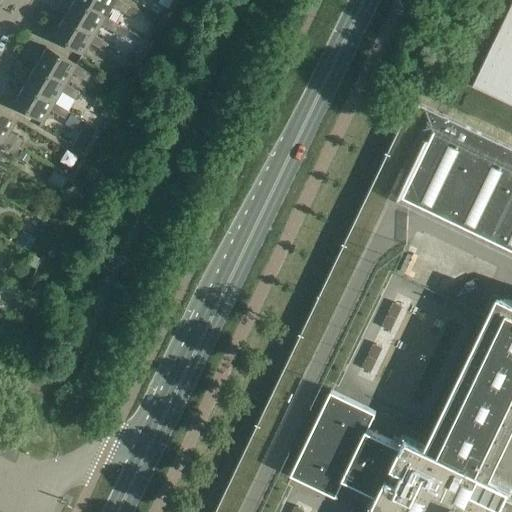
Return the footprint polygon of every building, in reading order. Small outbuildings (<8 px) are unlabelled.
[(119,25),(104,16),(76,0),(72,0),(63,17),(93,35),(99,23),(114,32),(119,25)] [(76,0),(104,16),(110,5),(126,14),(130,6),(119,0),(76,0)] [(511,102),(511,2),(474,84),(511,102)] [(93,35),(63,17),(51,36),(81,54),(89,42),(103,51),(108,43),(93,35)] [(45,46),(34,66),(64,83),(71,72),(86,81),(90,73),(75,65),(75,64),(45,46)] [(64,83),(34,66),(23,84),(53,102),(60,91),(75,99),(79,92),(64,83)] [(68,111),(53,102),(23,84),(12,103),(42,121),(49,109),(64,118),(68,111)] [(511,147),(446,115),(424,105),(429,118),(432,125),(434,131),(402,197),(407,200),(511,250),(511,147)] [(0,110),(0,136),(18,147),(23,140),(8,131),(15,119),(0,110)] [(79,130),(71,145),(82,151),(82,150),(90,137),(79,130)] [(18,147),(0,136),(0,146),(14,155),(18,147)] [(511,511),(511,498),(505,495),(510,486),(479,472),(511,404),(511,301),(507,299),(435,450),(405,436),(400,445),(368,429),(376,411),(331,390),(291,474),(293,475),(336,495),(344,478),(377,494),(373,503),(392,511),(511,511)]
